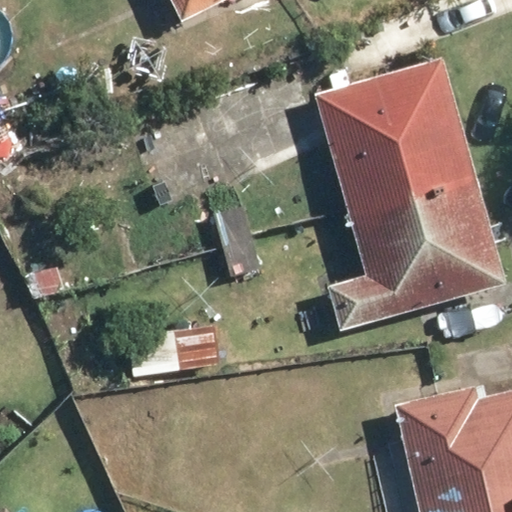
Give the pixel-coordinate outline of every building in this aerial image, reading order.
[(151,0),(165,27),(219,0),(151,0)] [(123,44),(88,63),(113,108),(148,90),(123,44)] [(307,97),(356,282),(316,293),(329,340),(497,292),(431,64),(307,97)] [(245,207),(206,214),(220,285),(258,278),(245,207)] [(218,326),(134,329),(136,380),(220,377),(218,326)] [(511,511),(511,391),(387,420),(408,511),(511,511)]
